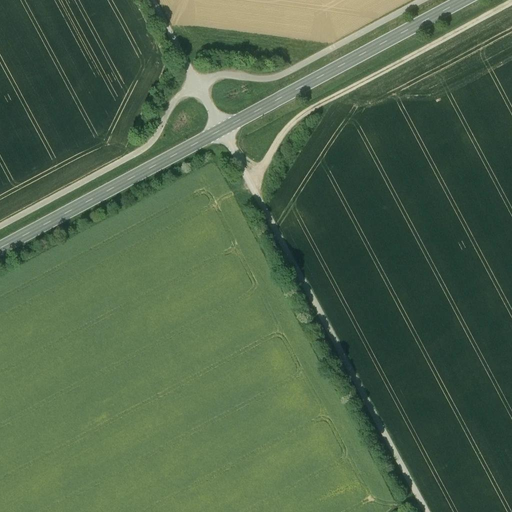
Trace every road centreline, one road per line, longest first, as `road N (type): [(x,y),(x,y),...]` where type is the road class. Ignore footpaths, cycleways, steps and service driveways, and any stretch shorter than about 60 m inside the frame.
road 1 (track): [(424,0),(277,77),(218,75),(197,84),(425,511)]
road 2 (secondary): [(0,248),(465,0)]
road 3 (track): [(151,0),(197,84),(177,97),(146,147),(0,225)]
road 4 (track): [(251,185),(293,120),(511,1)]
